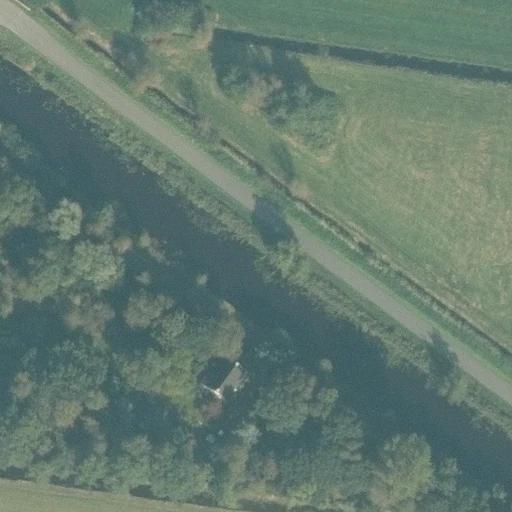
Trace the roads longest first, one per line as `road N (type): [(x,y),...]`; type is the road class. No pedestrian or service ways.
road 1 (tertiary): [(511,395),(0,10)]
road 2 (unclassified): [(0,162),(480,511)]
